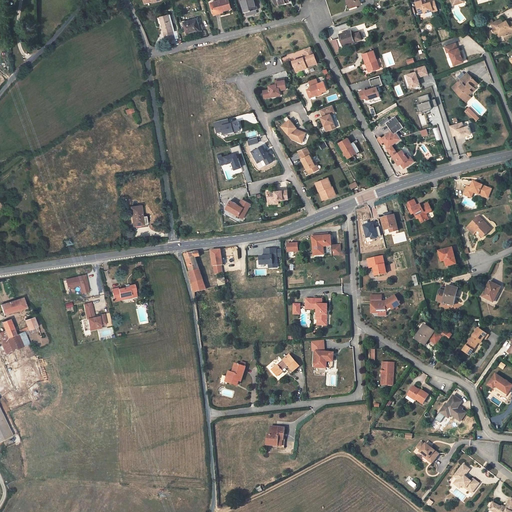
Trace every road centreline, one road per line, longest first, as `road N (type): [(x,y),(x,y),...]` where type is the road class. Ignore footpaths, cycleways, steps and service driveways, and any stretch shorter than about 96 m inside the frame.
road 1 (residential): [(148,56),(310,16),(394,187)]
road 2 (residential): [(174,248),(193,304),(211,511)]
road 3 (residential): [(356,322),(359,397),(219,413)]
road 4 (residential): [(356,322),(423,368),(470,388),(486,429),(511,439)]
road 5 (residential): [(148,56),(174,248)]
road 6 (tertiary): [(174,248),(0,273)]
road 7 (tertiary): [(314,220),(280,234),(174,248)]
road 8 (residential): [(0,94),(86,0)]
road 9 (tertiary): [(511,154),(394,187)]
